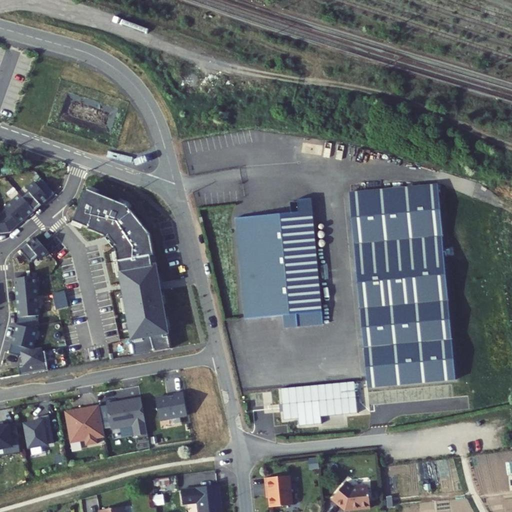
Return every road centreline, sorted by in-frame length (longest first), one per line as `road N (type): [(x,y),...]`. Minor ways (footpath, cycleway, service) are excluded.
road 1 (residential): [(0,26),(97,56),(121,72),(151,109),(176,191)]
road 2 (unclassified): [(242,454),(500,430)]
road 3 (residential): [(0,394),(219,354)]
road 4 (residential): [(176,191),(219,354)]
road 5 (unknown): [(176,191),(220,169),(305,163)]
road 6 (residential): [(79,158),(68,193),(0,247)]
